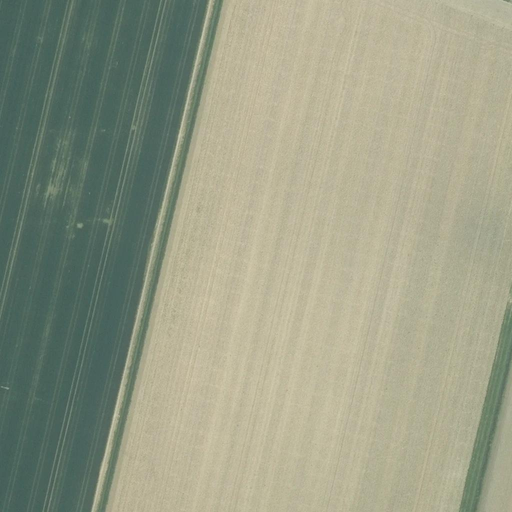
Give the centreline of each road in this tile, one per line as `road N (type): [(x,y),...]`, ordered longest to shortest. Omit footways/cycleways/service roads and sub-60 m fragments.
road 1 (track): [(225,0),(107,511)]
road 2 (track): [(213,0),(95,511)]
road 3 (track): [(462,511),(511,297),(510,0)]
